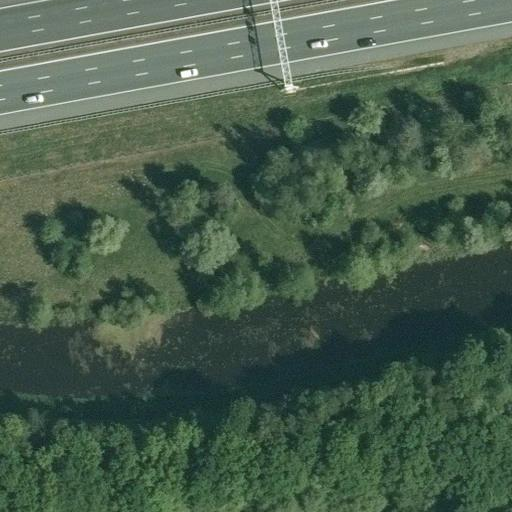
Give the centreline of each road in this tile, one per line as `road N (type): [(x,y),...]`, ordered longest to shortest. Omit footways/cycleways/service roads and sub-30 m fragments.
road 1 (motorway): [(0,92),(511,0)]
road 2 (motorway): [(163,0),(0,29)]
